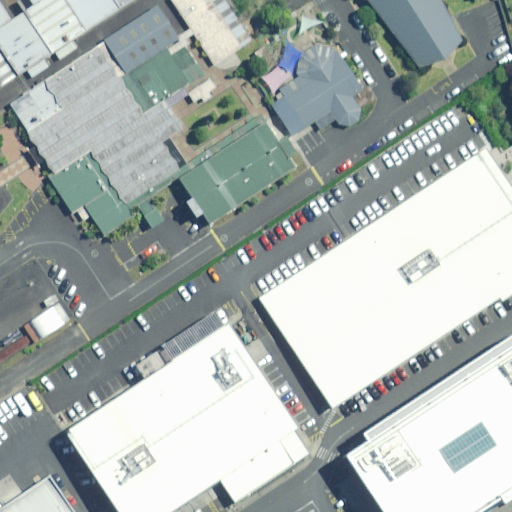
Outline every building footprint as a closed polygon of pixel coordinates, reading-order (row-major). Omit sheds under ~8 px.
[(0,0),(0,59),(13,78),(43,58),(15,14),(5,0),(0,0)] [(15,14),(43,58),(77,37),(52,0),(23,0),(27,6),(15,14)] [(52,0),(77,37),(112,14),(102,0),(52,0)] [(102,0),(112,14),(133,0),(102,0)] [(243,41),(216,0),(166,0),(208,64),(243,41)] [(465,49),(432,0),(353,0),(410,86),(465,49)] [(154,8),(100,43),(119,73),(173,38),(154,8)] [(173,38),(119,73),(145,112),(199,77),(173,38)] [(174,170),(94,48),(3,107),(82,229),(174,170)] [(332,57),(260,104),(284,141),(357,94),(332,57)] [(0,86),(13,78),(0,59),(0,86)] [(194,102),(201,98),(203,102),(211,97),(208,93),(216,88),(211,79),(189,94),(194,102)] [(287,173),(256,125),(172,179),(203,227),(287,173)] [(511,206),(474,152),(254,305),(326,410),(511,287),(511,206)] [(0,329),(36,304),(20,280),(0,294),(0,329)] [(239,321),(77,431),(132,511),(156,511),(219,469),(242,503),(318,452),(305,433),(313,428),(239,321)] [(511,351),(367,446),(365,442),(341,457),(375,508),(372,510),(373,511),(476,511),(466,496),(511,466),(511,351)] [(0,511),(73,511),(48,475),(0,507),(0,511)]
